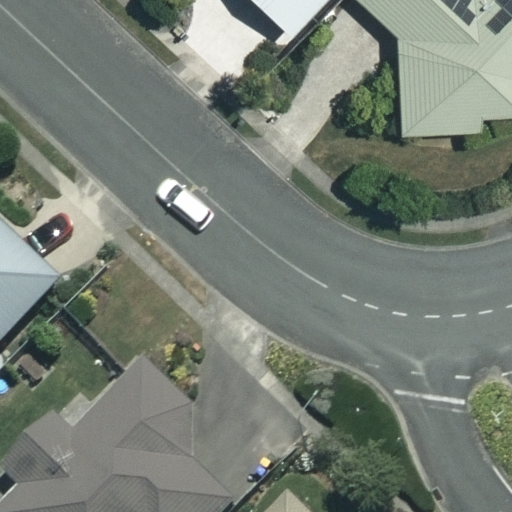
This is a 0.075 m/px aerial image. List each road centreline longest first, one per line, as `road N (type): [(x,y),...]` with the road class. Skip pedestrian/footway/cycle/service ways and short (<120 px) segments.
road 1 (residential): [(0,5),(281,259),(350,299),(414,316)]
road 2 (residential): [(511,511),(452,453),(425,386),(414,316)]
